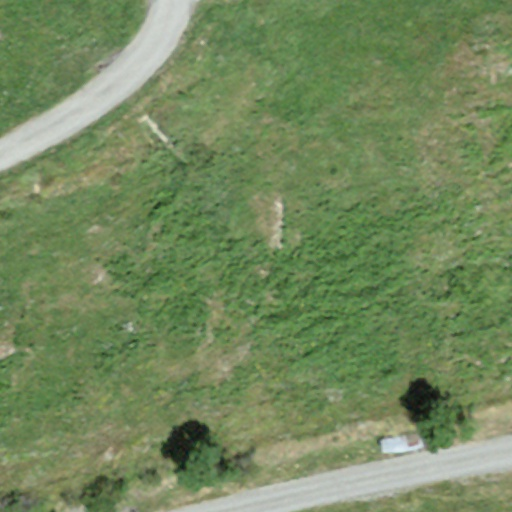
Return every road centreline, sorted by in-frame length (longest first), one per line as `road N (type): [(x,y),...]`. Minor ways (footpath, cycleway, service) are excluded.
road 1 (residential): [(511,451),(219,511)]
road 2 (residential): [(0,152),(119,80),(155,45),(173,0)]
